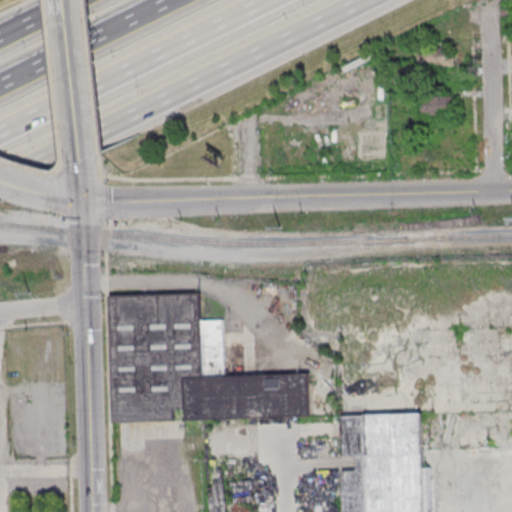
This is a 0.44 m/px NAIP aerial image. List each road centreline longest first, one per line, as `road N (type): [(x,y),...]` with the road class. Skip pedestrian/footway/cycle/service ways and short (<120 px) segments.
road 1 (tertiary): [(511,190),(78,201)]
road 2 (motorway): [(0,178),(374,0)]
road 3 (tertiary): [(86,511),(76,170)]
road 4 (motorway): [(0,123),(260,0)]
road 5 (residential): [(492,191),(487,2)]
road 6 (motorway): [(169,0),(0,82)]
road 7 (tertiary): [(76,170),(58,0)]
